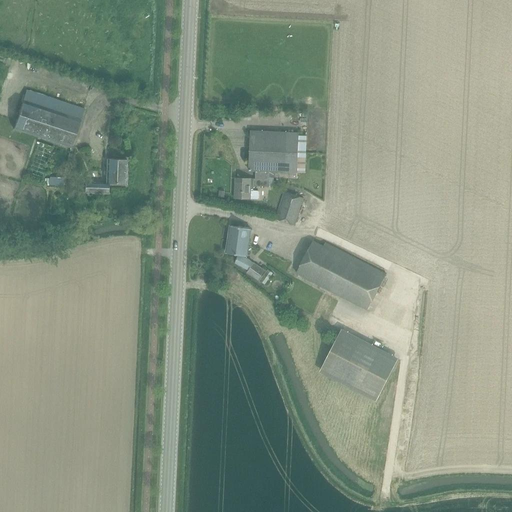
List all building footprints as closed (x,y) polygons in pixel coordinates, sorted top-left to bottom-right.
[(13,129),(61,145),(71,148),(84,109),(27,90),(13,129)] [(235,199),(245,199),(258,200),(259,199),(259,192),(258,191),(254,191),(254,187),(269,187),(269,178),(297,178),(297,172),(305,173),(306,135),(298,135),(298,133),(251,131),(249,171),(256,171),(255,179),(235,178),(235,199)] [(85,193),(103,193),(109,194),(109,184),(126,185),(127,159),(126,159),(126,160),(107,159),(107,167),(105,167),(104,175),(106,175),(106,183),(85,182),(85,193)] [(41,163),(41,171),(50,171),(50,163),(41,163)] [(285,192),(276,219),(295,225),(304,198),(285,192)] [(247,258),(247,256),(251,229),(230,226),(226,253),(238,255),(236,263),(249,270),(247,272),(260,281),(266,271),(247,258)] [(297,273),(368,310),(386,274),(384,278),(313,241),(297,273)] [(280,283),(288,286),(290,278),(283,276),(280,283)] [(235,298),(238,293),(226,287),(223,293),(235,298)] [(322,371),(376,399),(396,360),(342,332),(322,371)]
